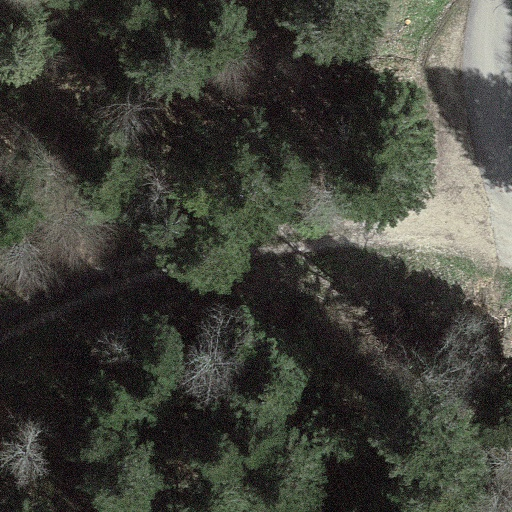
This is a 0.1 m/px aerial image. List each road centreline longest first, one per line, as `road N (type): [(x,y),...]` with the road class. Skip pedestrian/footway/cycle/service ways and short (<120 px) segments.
road 1 (track): [(0,345),(91,289),(388,234),(511,230)]
road 2 (track): [(511,150),(490,87),(495,0)]
